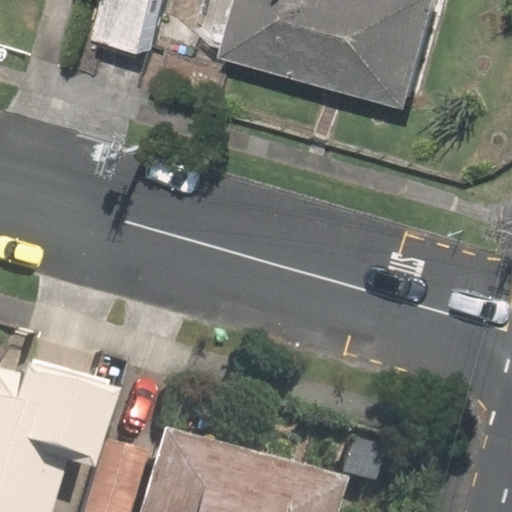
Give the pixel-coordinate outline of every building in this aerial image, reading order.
[(168,49),(184,0),(127,0),(117,33),(168,49)] [(427,95),(455,0),(213,0),(205,29),(427,95)] [(88,456),(110,381),(1,350),(0,353),(0,511),(48,511),(67,450),(88,456)] [(335,511),(346,474),(167,422),(140,511),(335,511)] [(131,511),(152,450),(109,436),(83,511),(131,511)]
